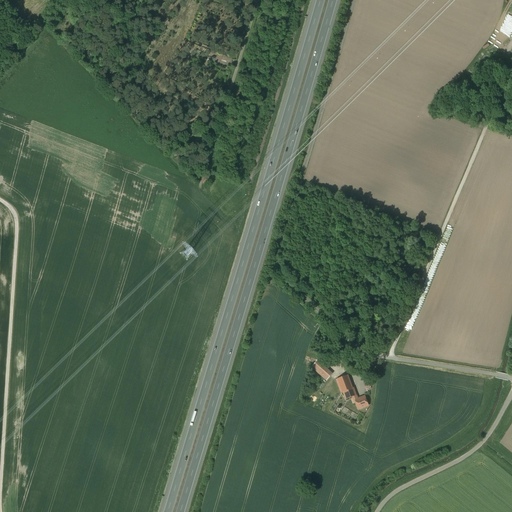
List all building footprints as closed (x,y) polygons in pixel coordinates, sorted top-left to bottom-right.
[(217,55),(215,62),(225,65),(227,58),(217,55)] [(339,354),(335,358),(344,368),(349,364),(339,354)] [(332,374),(318,360),(312,367),(327,380),(332,374)] [(343,392),(353,388),(348,375),(337,379),(342,392),(343,392)] [(354,388),(353,388),(343,392),(346,399),(354,396),(357,395),(354,388)] [(358,399),(357,395),(354,396),(356,400),(355,400),(359,409),(369,405),(365,396),(358,399)]
